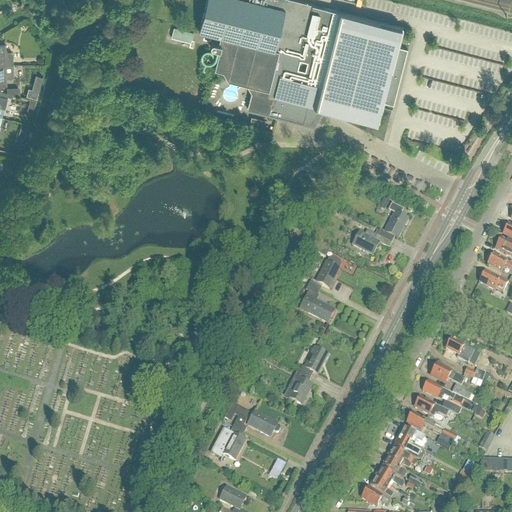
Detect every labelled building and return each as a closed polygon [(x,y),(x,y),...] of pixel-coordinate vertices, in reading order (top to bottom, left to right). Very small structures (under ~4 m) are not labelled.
[(272,114),(303,123),(304,123),(305,123),(306,123),(306,122),(307,122),(308,122),(308,121),(309,121),(309,120),(310,120),(310,119),(311,117),(312,118),(318,107),(322,108),(324,108),(325,109),(376,122),(380,108),(380,107),(381,105),(381,102),(393,105),(407,49),(396,46),(396,43),(397,41),(397,40),(401,27),(401,25),(311,3),(298,0),(205,0),(198,30),(219,36),(218,43),(214,42),(212,42),(211,43),(210,44),(210,45),(210,47),(211,47),(211,48),(219,49),(214,69),(222,71),(227,79),(247,84),(246,84),(251,92),(247,108),(268,113),(270,114),(272,114)] [(173,27),(171,37),(191,42),(193,32),(190,31),(173,27)] [(0,64),(12,64),(12,54),(11,52),(10,51),(6,51),(5,44),(0,44),(0,64)] [(0,84),(6,84),(6,77),(10,77),(12,76),(13,74),(12,64),(0,64),(0,84)] [(37,90),(41,76),(36,75),(32,89),(28,88),(26,95),(36,97),(37,90)] [(26,92),(27,86),(18,83),(16,89),(26,92)] [(304,123),(303,123),(313,125),(322,108),(318,107),(312,118),(311,117),(310,119),(310,120),(309,120),(309,121),(308,121),(308,122),(307,122),(306,122),(306,123),(305,123),(304,123)] [(381,217),(390,199),(385,196),(376,214),(381,217)] [(385,234),(380,232),(377,237),(392,245),(395,239),(397,241),(408,221),(400,217),(403,211),(391,205),(388,212),(395,215),(385,234)] [(505,238),(511,241),(511,229),(507,227),(503,235),(505,237),(505,238)] [(358,234),(352,247),(372,257),(379,244),(389,250),(392,245),(377,237),(377,238),(367,233),(365,238),(358,234)] [(501,253),(511,259),(511,244),(503,241),(503,242),(500,241),(496,249),(502,251),(501,253)] [(511,265),(493,256),(487,267),(501,274),(504,267),(511,271),(510,272),(511,272),(511,265)] [(329,261),(327,264),(316,284),(311,281),(308,286),(319,292),(322,287),(328,290),(339,270),(338,270),(340,266),(339,262),(333,259),(329,261)] [(508,285),(485,273),(479,284),(495,292),(498,288),(505,291),(508,285)] [(344,290),(354,295),(357,289),(347,284),(344,290)] [(319,292),(308,286),(305,292),(308,293),(306,297),(299,310),(327,325),(334,312),(314,302),(319,292)] [(0,309),(0,319),(11,322),(13,313),(0,309)] [(276,323),(269,338),(273,340),(280,325),(276,323)] [(446,351),(459,357),(457,360),(468,365),(474,353),(450,341),(446,351)] [(302,368),(300,373),(311,379),(313,374),(317,376),(328,356),(315,350),(305,369),(302,368)] [(255,365),(260,367),(266,357),(258,353),(258,352),(252,363),(255,365)] [(462,379),(436,366),(431,377),(446,385),(448,380),(459,386),(462,379)] [(472,380),(481,383),(485,374),(476,371),(475,373),(466,369),(463,376),(472,380)] [(289,400),(301,407),(312,387),(308,384),(311,379),(300,373),(297,379),(299,380),(289,400)] [(481,383),(472,380),(470,385),(479,389),(481,383)] [(455,397),(451,395),(428,383),(422,393),(441,403),(444,397),(449,400),(452,402),(455,397)] [(464,384),(461,391),(481,398),(484,391),(464,384)] [(471,396),(455,388),(452,394),(479,407),(482,402),(471,397),(471,396)] [(498,390),(496,394),(506,398),(508,394),(498,390)] [(433,419),(435,415),(437,416),(438,415),(445,419),(448,413),(441,409),(428,403),(419,399),(414,409),(433,419)] [(442,408),(457,416),(460,411),(445,403),(442,408)] [(238,418),(233,430),(243,435),(246,430),(243,428),(246,423),(250,415),(233,405),(225,420),(230,423),(234,416),(238,418)] [(254,414),(247,427),(270,439),(274,433),(276,434),(278,434),(280,430),(279,428),(277,426),(254,414)] [(423,427),(430,431),(432,432),(435,428),(411,415),(406,425),(421,432),(423,427)] [(404,429),(399,439),(412,446),(422,451),(426,442),(424,441),(424,439),(404,429)] [(233,430),(230,434),(223,431),(210,455),(221,460),(223,456),(235,462),(245,442),(241,440),(243,435),(233,430)] [(443,431),(436,445),(448,451),(456,438),(443,431)] [(486,433),(481,444),(478,449),(486,453),(489,447),(494,437),(486,433)] [(424,456),(411,449),(412,446),(399,439),(394,448),(417,460),(421,462),(424,456)] [(393,450),(388,459),(402,466),(408,470),(411,466),(414,468),(416,463),(414,462),(414,461),(393,450)] [(399,471),(402,466),(388,459),(383,468),(404,479),(406,475),(399,471)] [(483,460),(476,472),(490,473),(490,460),(483,460)] [(438,475),(442,467),(436,464),(432,472),(438,475)] [(404,484),(401,482),(381,469),(379,472),(379,471),(374,479),(389,487),(392,483),(401,489),(404,484)] [(158,473),(149,471),(147,481),(155,483),(158,473)] [(457,481),(467,486),(472,478),(461,472),(457,481)] [(407,482),(409,483),(415,487),(418,488),(421,483),(411,477),(407,482)] [(386,491),(389,487),(374,479),(371,484),(371,485),(370,487),(390,500),(393,495),(386,491)] [(412,492),(415,487),(409,483),(406,488),(412,492)] [(462,489),(454,485),(451,492),(458,496),(462,489)] [(235,509),(233,511),(240,511),(246,499),(226,489),(220,501),(235,509)] [(383,498),(368,489),(361,500),(376,509),(379,503),(386,508),(389,503),(383,499),(383,498)] [(446,501),(454,506),(458,499),(449,494),(446,501)] [(404,499),(401,504),(412,511),(415,505),(404,499)]
